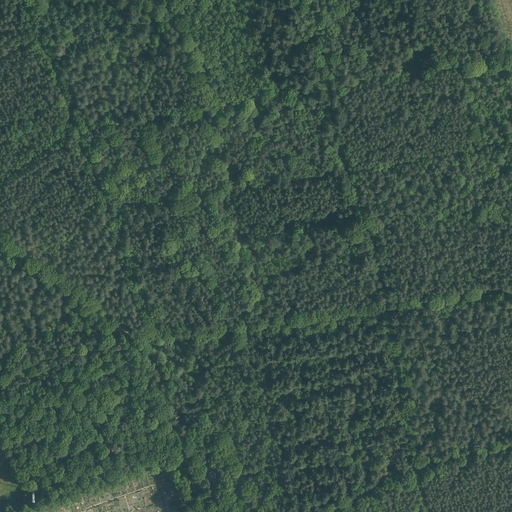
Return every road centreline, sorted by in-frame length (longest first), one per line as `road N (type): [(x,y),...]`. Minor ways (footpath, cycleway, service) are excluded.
road 1 (track): [(28,0),(160,336)]
road 2 (track): [(0,175),(76,122),(328,82)]
road 3 (track): [(160,336),(388,306)]
road 4 (track): [(334,511),(415,464),(511,446)]
road 5 (track): [(328,82),(457,61)]
road 6 (track): [(457,61),(475,141),(511,163)]
road 7 (track): [(388,306),(511,290)]
